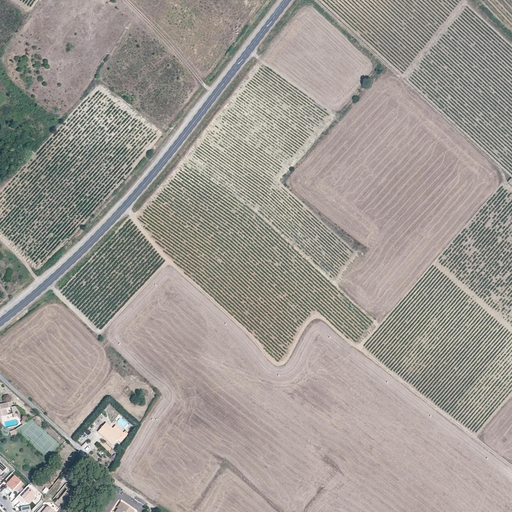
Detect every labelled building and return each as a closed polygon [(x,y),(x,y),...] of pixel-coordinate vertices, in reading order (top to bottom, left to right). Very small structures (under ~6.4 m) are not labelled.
[(8,414),(6,408),(9,408),(8,403),(0,404),(0,423),(2,423),(2,422),(1,416),(8,414)] [(22,411),(21,410),(20,409),(19,408),(18,408),(17,407),(16,407),(14,406),(12,407),(15,417),(18,416),(17,413),(22,411)] [(118,440),(121,436),(121,435),(106,422),(98,432),(113,445),(118,440)] [(124,432),(116,425),(113,428),(121,435),(124,432)] [(113,458),(117,454),(112,450),(108,454),(113,458)] [(9,469),(0,460),(0,473),(3,470),(6,473),(9,469)] [(22,482),(14,474),(5,484),(13,491),(22,482)] [(38,496),(30,489),(22,497),(30,505),(38,496)] [(61,506),(71,494),(67,490),(58,501),(58,500),(56,502),(61,506)] [(134,511),(135,511),(134,511),(122,502),(118,508),(118,509),(116,511),(134,511)]
